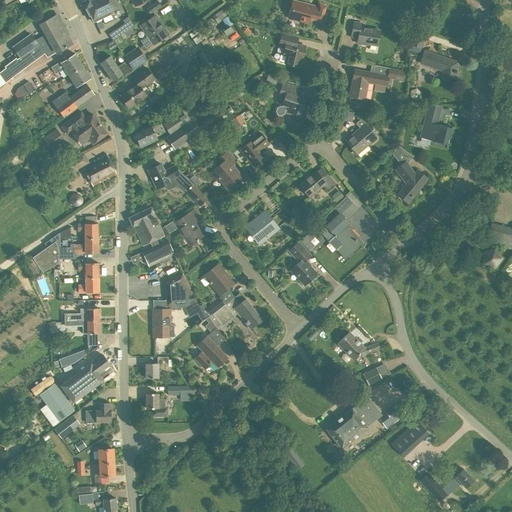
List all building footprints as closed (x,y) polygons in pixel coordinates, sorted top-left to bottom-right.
[(117,8),(113,0),(87,0),(83,2),(89,15),(90,14),(94,22),(101,18),(104,23),(113,19),(110,12),(117,8)] [(157,1),(146,9),(149,14),(161,6),(157,1)] [(317,8),(311,6),(292,1),(288,18),(307,23),(309,17),(313,18),(313,20),(321,22),(325,7),(318,2),(317,8)] [(217,23),(226,15),(221,9),(211,16),(217,23)] [(72,43),(56,15),(40,25),(45,34),(35,40),(31,34),(12,47),(20,57),(17,59),(16,58),(4,67),(5,68),(0,71),(0,76),(5,83),(12,78),(44,54),(47,58),(72,43)] [(134,32),(130,27),(134,25),(128,16),(122,21),(124,23),(115,30),(115,29),(108,34),(112,41),(124,32),(128,36),(134,32)] [(153,44),(168,34),(155,16),(141,25),(153,44)] [(224,38),(237,29),(227,16),(222,20),(227,28),(220,32),(224,38)] [(377,46),(379,31),(359,28),(360,24),(353,22),(350,37),(357,39),(356,42),(377,46)] [(213,28),(211,25),(208,27),(207,26),(203,29),(202,27),(199,30),(204,37),(207,35),(207,34),(210,32),(209,31),(213,28)] [(418,54),(426,32),(410,27),(410,39),(409,51),(418,54)] [(192,38),(199,33),(196,29),(189,34),(192,38)] [(196,44),(203,39),(200,34),(192,39),(196,44)] [(298,38),(282,34),(279,46),(285,47),(283,54),(288,55),(286,64),(298,67),(300,59),(302,59),(305,46),(296,44),(298,38)] [(123,56),(126,61),(132,70),(146,61),(137,47),(123,56)] [(455,82),(457,62),(447,59),(444,58),(424,52),(420,64),(442,72),(441,82),(455,82)] [(68,75),(83,66),(75,54),(60,63),(60,62),(51,68),(55,74),(64,68),(68,75)] [(101,63),(100,63),(102,65),(112,81),(121,75),(122,77),(133,71),(132,70),(126,61),(116,67),(110,57),(101,63)] [(370,73),(354,70),(352,80),(349,97),(364,100),(367,83),(386,86),(391,87),(392,79),(403,81),(405,71),(371,65),(370,73)] [(83,66),(68,75),(76,87),(90,78),(83,66)] [(128,108),(146,95),(141,89),(154,79),(146,68),(132,78),(135,82),(125,90),(126,92),(120,97),(128,108)] [(28,81),(23,85),(29,94),(34,90),(28,81)] [(63,118),(94,95),(86,84),(68,97),(65,92),(51,102),(63,118)] [(298,118),(305,99),(295,96),(297,89),(282,84),(279,94),(285,96),(282,106),(282,107),(280,106),(277,108),(275,111),(277,114),(281,115),(284,114),(285,110),(287,110),(286,114),(298,118)] [(22,85),(17,89),(23,98),(28,94),(22,85)] [(444,144),(449,127),(437,124),(442,105),(429,104),(420,138),(444,144)] [(202,127),(213,121),(206,111),(196,118),(202,127)] [(85,119),(80,112),(61,127),(66,134),(70,131),(80,145),(91,137),(95,142),(98,140),(106,134),(92,114),(85,119)] [(191,121),(186,114),(179,119),(176,115),(163,124),(170,135),(167,137),(174,149),(199,132),(191,120),(191,121)] [(238,127),(243,123),(238,115),(233,119),(238,127)] [(357,155),(366,146),(376,139),(370,132),(373,129),(363,117),(355,123),(359,128),(345,140),(357,155)] [(164,129),(160,121),(150,126),(150,124),(134,132),(138,140),(137,142),(138,145),(140,145),(141,147),(157,139),(154,134),(164,129)] [(49,147),(53,144),(61,138),(56,130),(43,140),(49,147)] [(269,143),(261,133),(252,141),(252,140),(240,149),(254,168),(266,159),(260,150),(269,143)] [(415,175),(407,164),(412,156),(399,147),(391,153),(400,165),(395,169),(406,185),(398,196),(408,203),(426,179),(417,171),(415,175)] [(227,189),(240,178),(230,166),(235,161),(226,151),(219,157),(223,161),(208,174),(214,181),(218,178),(227,189)] [(116,173),(106,154),(97,158),(98,160),(94,161),(94,160),(82,167),(92,186),(100,182),(99,181),(107,177),(107,178),(116,173)] [(58,166),(64,177),(79,168),(73,158),(58,166)] [(164,171),(161,164),(150,169),(153,176),(151,177),(156,188),(164,185),(165,188),(169,189),(172,188),(173,184),(178,182),(187,191),(186,192),(200,206),(204,201),(209,206),(212,203),(207,199),(193,185),(193,184),(197,180),(193,175),(188,180),(174,166),(164,171)] [(326,192),(335,184),(321,167),(299,185),(308,197),(322,186),(326,192)] [(346,197),(357,209),(362,204),(351,192),(346,197)] [(346,197),(345,196),(345,197),(346,198),(334,209),(339,214),(326,226),(332,233),(329,236),(331,239),(329,241),(345,258),(359,245),(348,233),(347,234),(343,229),(349,223),(345,220),(356,209),(357,209),(346,197)] [(85,204),(81,197),(75,201),(79,208),(85,204)] [(154,215),(151,207),(128,218),(132,226),(133,225),(142,245),(149,242),(152,248),(142,253),(149,267),(175,255),(168,241),(159,245),(156,239),(164,236),(154,215)] [(189,244),(202,236),(194,223),(200,219),(194,210),(175,222),(189,244)] [(259,243),(277,228),(264,212),(246,227),(259,243)] [(287,220),(279,226),(285,233),(293,227),(287,220)] [(85,238),(98,238),(97,223),(76,224),(76,232),(85,231),(85,238)] [(511,228),(505,226),(504,232),(491,229),(488,243),(511,248),(511,228)] [(59,238),(70,238),(70,227),(59,232),(59,238)] [(305,236),(300,241),(309,251),(314,246),(310,241),(305,236)] [(98,238),(85,238),(85,244),(72,244),(73,250),(65,250),(65,247),(57,247),(55,242),(32,258),(32,259),(42,271),(58,263),(58,259),(75,259),(75,253),(98,253),(98,238)] [(304,285),(315,275),(308,267),(310,265),(305,260),(311,255),(298,241),(288,251),(298,262),(290,270),(304,285)] [(492,252),(487,264),(499,268),(503,257),(492,252)] [(85,278),(98,278),(98,263),(77,263),(77,271),(85,271),(85,278)] [(218,295),(233,284),(217,264),(203,276),(218,295)] [(183,273),(164,282),(166,301),(168,300),(168,301),(174,301),(174,310),(189,309),(189,308),(198,304),(195,298),(189,298),(189,295),(193,293),(183,273)] [(98,278),(85,278),(85,285),(77,285),(78,293),(85,293),(99,292),(98,278)] [(225,304),(219,297),(207,307),(205,305),(199,306),(203,314),(205,319),(209,316),(225,304)] [(225,304),(209,316),(211,320),(218,329),(237,313),(250,330),(262,320),(245,299),(239,304),(234,297),(225,304)] [(74,322),(99,322),(99,308),(87,308),(87,316),(74,317),(74,322)] [(153,326),(152,326),(153,338),(168,337),(174,337),(174,325),(170,325),(170,309),(153,309),(153,326)] [(186,316),(193,323),(200,316),(193,309),(186,316)] [(202,351),(194,358),(205,369),(212,362),(217,367),(227,357),(216,346),(218,344),(225,340),(218,329),(211,320),(208,323),(205,326),(210,332),(206,336),(197,346),(202,351)] [(99,322),(74,322),(74,325),(82,325),(82,328),(87,328),(87,334),(99,333),(99,322)] [(364,348),(349,332),(337,344),(353,360),(360,353),(362,356),(380,349),(378,343),(364,348)] [(86,355),(84,350),(58,359),(61,367),(74,363),(86,355)] [(100,381),(102,380),(112,372),(113,369),(102,355),(61,385),(61,386),(58,389),(54,383),(38,395),(59,421),(74,410),(68,402),(72,400),(73,401),(93,386),(95,385),(97,385),(100,383),(100,381)] [(145,379),(157,378),(157,372),(165,371),(165,367),(168,367),(168,357),(157,357),(157,364),(145,364),(145,379)] [(382,378),(376,366),(363,373),(364,375),(369,385),(371,383),(382,378)] [(194,386),(167,386),(167,396),(194,395),(194,386)] [(157,394),(145,394),(146,409),(151,409),(151,417),(160,417),(167,417),(167,407),(165,407),(165,402),(166,402),(166,395),(163,395),(163,393),(160,394),(157,394)] [(381,415),(367,397),(352,409),(352,408),(326,429),(341,448),(367,428),(366,426),(381,415)] [(379,420),(386,428),(405,413),(396,402),(385,411),(387,414),(379,420)] [(100,410),(85,411),(86,423),(111,422),(111,410),(110,410),(110,403),(99,403),(100,410)] [(73,415),(54,429),(61,438),(80,424),(73,415)] [(415,420),(390,444),(403,458),(422,440),(419,437),(425,431),(415,420)] [(82,443),(74,447),(79,454),(86,449),(82,443)] [(272,460),(279,454),(274,448),(267,454),(272,460)] [(291,448),(283,453),(290,461),(297,456),(291,448)] [(99,463),(113,462),(113,449),(98,450),(99,463)] [(72,476),(84,475),(84,461),(76,461),(76,467),(71,468),(72,476)] [(113,462),(99,463),(99,464),(93,465),(94,477),(114,476),(113,462)] [(465,488),(474,480),(463,469),(455,477),(448,484),(452,488),(459,481),(465,488)] [(438,501),(445,494),(427,474),(420,481),(438,501)] [(79,504),(92,503),(91,494),(78,495),(79,504)] [(103,511),(116,511),(116,498),(102,500),(102,499),(94,500),(95,506),(103,505),(103,511)]
